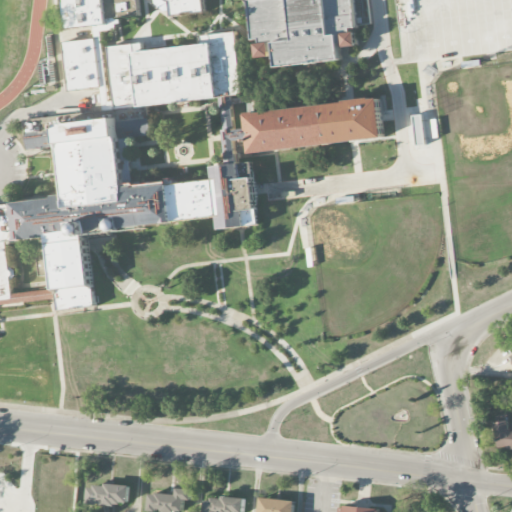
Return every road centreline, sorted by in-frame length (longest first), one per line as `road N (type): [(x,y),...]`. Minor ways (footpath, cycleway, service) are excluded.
road 1 (tertiary): [(511,486),(0,427)]
road 2 (residential): [(456,333),(424,338),(286,406),(266,455)]
road 3 (residential): [(456,333),(450,389),(476,511)]
